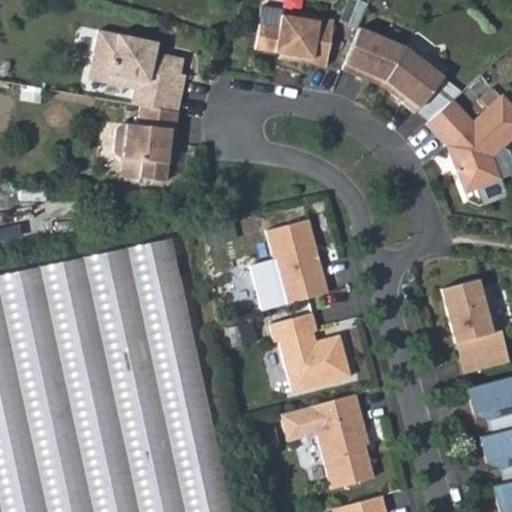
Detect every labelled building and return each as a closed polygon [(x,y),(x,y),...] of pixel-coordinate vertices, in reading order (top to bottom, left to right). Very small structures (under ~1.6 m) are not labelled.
[(262,0),(255,41),(280,46),(291,47),(290,53),(326,59),(334,13),(302,8),(301,11),(281,7),(282,2),(267,0),(262,0)] [(360,21),(343,62),(382,79),(383,78),(405,40),(360,21)] [(102,30),(97,59),(116,63),(114,73),(131,76),(129,86),(140,87),(138,100),(145,101),(183,108),(189,71),(184,70),(187,55),(147,48),(148,38),(102,30)] [(383,78),(382,79),(416,106),(418,104),(444,71),(405,40),(383,78)] [(114,73),(116,63),(97,59),(93,80),(129,86),(131,76),(114,73)] [(462,85),(444,71),(418,104),(431,113),(454,92),(462,85)] [(474,114),(503,88),(491,75),(463,101),(474,114)] [(0,100),(12,101),(13,84),(0,82),(0,100)] [(431,113),(427,116),(448,139),(459,151),(462,159),(456,161),(465,186),(502,173),(494,151),(510,136),(511,133),(511,96),(504,87),(503,88),(474,114),(463,101),(454,92),(431,113)] [(177,126),(183,126),(183,108),(145,101),(145,123),(129,123),(123,129),(122,151),(127,158),(131,158),(149,158),(149,173),(149,177),(175,178),(177,126)] [(511,168),(511,142),(510,136),(494,151),(502,173),(511,168)] [(448,139),(456,161),(462,159),(459,151),(448,139)] [(149,158),(131,158),(130,173),(149,173),(149,158)] [(311,221),(269,232),(288,305),(330,294),(311,221)] [(234,511),(174,234),(0,273),(0,511),(234,511)] [(478,271),(441,281),(456,335),(463,333),(471,363),(510,352),(501,322),(493,324),(478,271)] [(280,343),(294,394),(353,378),(341,336),(313,344),(311,334),(319,332),(314,314),(271,326),(276,344),(280,343)] [(463,333),(456,335),(464,365),(471,363),(463,333)] [(511,367),(468,380),(474,406),(488,410),(492,426),(511,420),(511,367)] [(368,433),(358,395),(283,416),(290,442),(305,438),(307,435),(319,431),(335,490),(376,478),(364,434),(368,433)] [(511,420),(492,426),(481,429),(488,455),(501,459),(506,475),(511,473),(511,420)] [(511,473),(506,475),(493,478),(500,504),(511,507),(511,473)] [(387,511),(383,497),(334,511),(333,511),(387,511)]
